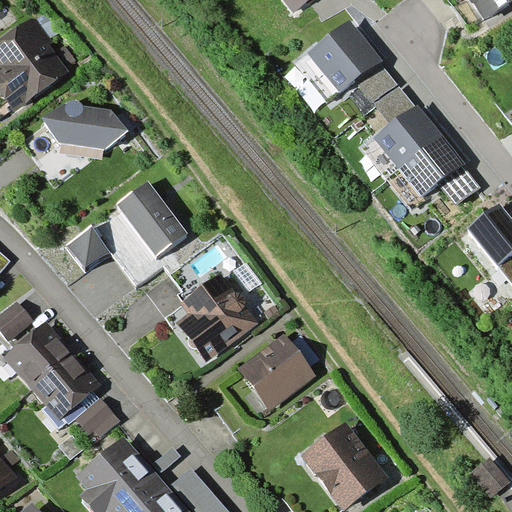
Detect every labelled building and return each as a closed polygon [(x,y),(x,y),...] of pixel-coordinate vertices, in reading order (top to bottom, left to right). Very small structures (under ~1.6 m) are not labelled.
[(309,0),(283,0),(293,13),(309,0)] [(511,1),(511,0),(470,0),(471,2),(473,1),(484,19),(511,1)] [(32,19),(0,41),(0,93),(13,112),(41,91),(70,71),(67,68),(56,52),(32,19)] [(382,60),(350,19),(308,52),(340,93),(356,81),(380,62),(382,60)] [(66,45),(56,52),(67,68),(77,61),(66,45)] [(397,84),(380,62),(356,81),(374,103),(397,84)] [(414,106),(397,84),(374,103),(391,125),(414,106)] [(0,120),(13,112),(0,93),(0,120)] [(63,103),(42,117),(47,124),(51,131),(59,143),(61,143),(104,149),(105,149),(129,131),(111,109),(83,105),(82,104),(80,101),(79,100),(77,99),(75,99),(72,99),(70,100),(69,100),(67,103),(63,103)] [(399,169),(443,135),(418,103),(414,106),(391,125),(374,137),(399,169)] [(465,163),(443,135),(399,169),(420,197),(439,183),(463,165),(465,163)] [(102,159),(104,149),(61,143),(59,153),(102,159)] [(480,187),(463,165),(439,183),(455,205),(480,187)] [(149,181),(117,204),(157,257),(188,234),(149,181)] [(511,218),(499,202),(468,227),(511,283),(511,218)] [(110,252),(92,226),(67,245),(87,267),(110,252)] [(0,272),(10,261),(0,251),(0,272)] [(247,262),(234,271),(249,292),(262,283),(247,262)] [(202,289),(181,304),(188,313),(176,322),(207,362),(257,323),(220,275),(202,289)] [(18,301),(0,315),(0,330),(9,341),(34,322),(18,301)] [(4,357),(30,388),(73,351),(46,321),(4,357)] [(272,343),(238,368),(269,410),(316,376),(285,333),(272,343)] [(101,384),(73,351),(30,388),(46,406),(59,421),(63,417),(81,402),(93,391),(101,384)] [(100,399),(93,391),(81,402),(87,409),(100,399)] [(120,421),(101,398),(100,399),(87,409),(76,419),(89,435),(94,431),(100,438),(120,421)] [(81,402),(63,417),(67,422),(69,424),(76,419),(87,409),(81,402)] [(59,429),(67,422),(63,417),(59,421),(46,406),(42,409),(59,429)] [(346,422),(301,456),(343,511),(365,495),(388,478),(346,422)] [(84,448),(73,434),(59,446),(70,460),(84,448)] [(190,511),(125,436),(78,476),(88,488),(80,495),(94,511),(106,511),(108,511),(190,511)] [(153,463),(161,472),(181,456),(173,447),(153,463)] [(12,448),(1,458),(9,467),(20,458),(12,448)] [(0,456),(0,491),(17,476),(9,467),(1,458),(0,456)] [(488,464),(473,476),(488,494),(503,482),(488,464)] [(171,485),(194,511),(229,511),(191,468),(171,485)] [(41,511),(33,502),(20,511),(41,511)]
